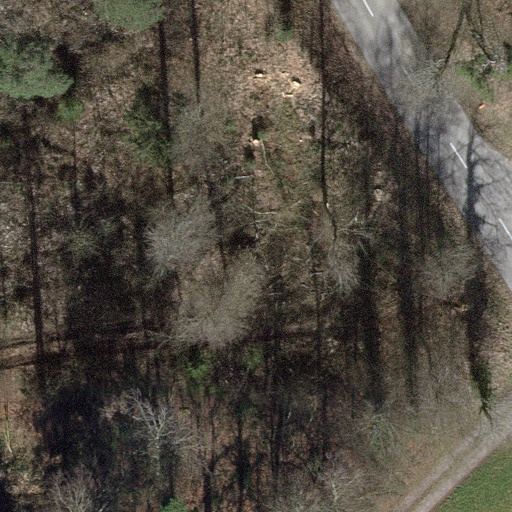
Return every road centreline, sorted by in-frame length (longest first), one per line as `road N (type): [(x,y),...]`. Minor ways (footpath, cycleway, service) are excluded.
road 1 (tertiary): [(511,240),(371,0)]
road 2 (track): [(511,393),(402,511)]
